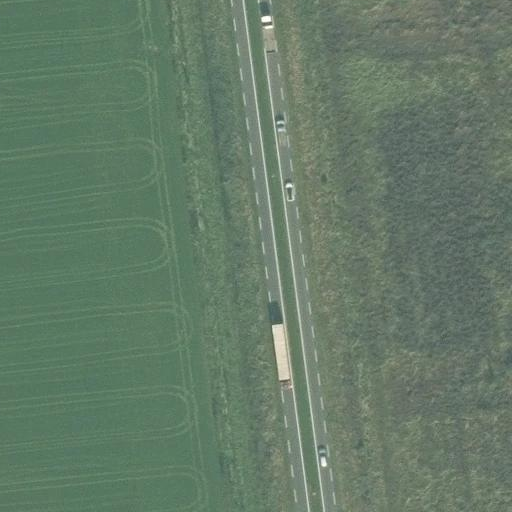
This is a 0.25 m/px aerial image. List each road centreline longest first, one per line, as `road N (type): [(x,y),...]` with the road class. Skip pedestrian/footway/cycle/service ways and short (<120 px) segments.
road 1 (primary): [(234,0),(301,511)]
road 2 (primary): [(328,511),(262,0)]
